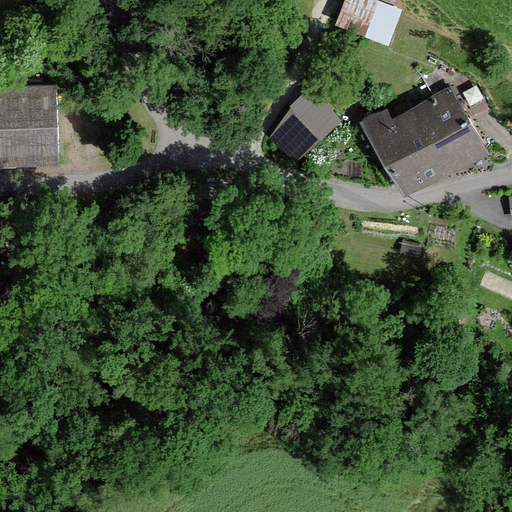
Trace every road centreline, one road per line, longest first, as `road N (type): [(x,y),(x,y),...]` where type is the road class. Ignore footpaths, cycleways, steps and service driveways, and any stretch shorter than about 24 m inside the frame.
road 1 (unclassified): [(200,154),(386,200),(511,176)]
road 2 (unclassified): [(0,186),(108,183),(200,154)]
road 3 (track): [(330,0),(248,161)]
road 4 (unclassified): [(112,0),(143,87),(200,154)]
